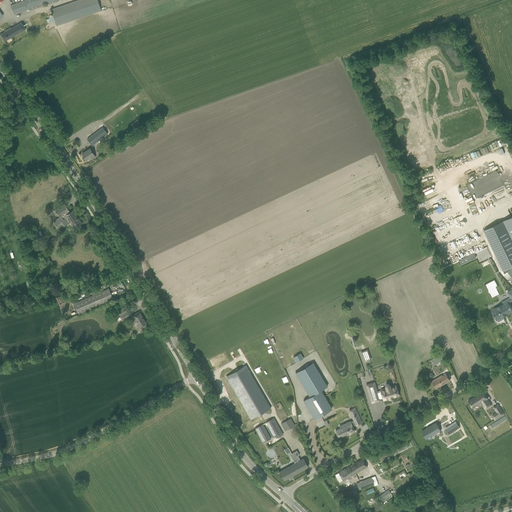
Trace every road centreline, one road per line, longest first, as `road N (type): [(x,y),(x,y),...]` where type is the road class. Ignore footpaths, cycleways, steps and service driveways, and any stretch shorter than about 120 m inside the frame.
road 1 (unclassified): [(195,376),(0,66)]
road 2 (unclassified): [(284,496),(511,356)]
road 3 (unclassified): [(195,376),(69,449),(0,465)]
road 4 (unclassified): [(284,496),(243,456),(195,376)]
road 5 (unknown): [(324,467),(291,380),(311,362),(322,366)]
